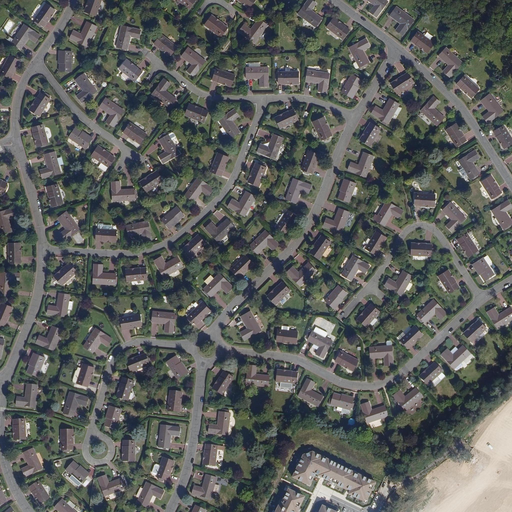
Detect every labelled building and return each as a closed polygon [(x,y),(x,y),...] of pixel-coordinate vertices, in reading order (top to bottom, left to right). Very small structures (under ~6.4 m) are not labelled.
[(88,0),(85,12),(96,16),(100,0),(88,0)] [(177,0),(189,9),(195,0),(177,0)] [(315,3),(310,0),(307,0),(297,14),(315,27),(317,25),(318,26),(321,22),(320,21),(322,18),(310,11),(315,3)] [(388,1),(385,0),(366,0),(374,5),(369,12),(376,17),(388,1)] [(55,10),(45,4),(34,20),(36,22),(35,23),(40,27),(41,25),(43,27),(55,10)] [(414,20),(396,7),(389,16),(400,24),(395,31),(402,36),(414,20)] [(227,28),(211,16),(204,25),(221,37),(222,35),(224,36),(227,31),(225,30),(227,28)] [(349,30),(333,18),(326,27),(342,39),(349,30)] [(250,30),(243,25),(238,32),(254,43),(267,25),(265,24),(266,22),(262,19),(261,20),(258,19),(250,30)] [(14,24),(9,20),(2,31),(7,34),(14,24)] [(87,47),(96,27),(86,22),(81,34),(73,31),(69,39),(81,45),(80,47),(86,49),(87,47)] [(40,36),(24,25),(12,43),(21,49),(28,38),(35,43),(40,36)] [(141,30),(122,25),(116,47),(127,50),(131,37),(139,39),(141,30)] [(434,44),(418,32),(410,41),(427,53),(434,44)] [(177,47),(161,35),(154,44),(170,56),(177,47)] [(370,46),(366,39),(349,47),(357,62),(354,63),(354,64),(356,68),(357,68),(359,67),(361,67),(362,68),(367,66),(366,64),(369,62),(363,50),(370,46)] [(206,61),(188,48),(181,56),(192,65),(187,71),(194,76),(206,61)] [(462,62),(446,48),(438,56),(448,65),(443,71),(449,77),(462,62)] [(61,62),(60,62),(59,71),(71,71),(72,51),(68,51),(68,50),(63,49),(63,51),(62,51),(61,62)] [(7,79),(8,77),(10,79),(20,61),(10,56),(0,73),(2,74),(2,76),(7,79)] [(179,68),(185,60),(179,56),(173,64),(179,68)] [(142,72),(126,60),(119,69),(135,81),(142,72)] [(269,86),(268,67),(246,68),(246,70),(244,70),(245,75),(246,75),(246,78),(260,78),(260,87),(269,86)] [(235,75),(216,69),(212,80),(231,86),(235,75)] [(326,93),(329,74),(307,70),(306,81),(319,83),(318,92),(326,93)] [(278,77),(278,79),(279,84),(298,83),(298,72),(278,72),(278,74),(277,74),(277,77),(278,77)] [(356,87),(357,87),(361,80),(357,78),(358,76),(354,73),(353,75),(351,74),(341,91),(350,97),(356,87)] [(414,83),(407,73),(390,84),(397,94),(414,83)] [(97,91),(84,74),(75,80),(83,91),(77,96),(82,103),(97,91)] [(479,89),(464,75),(456,84),(471,98),(479,89)] [(170,84),(163,79),(152,94),(169,108),(176,99),(165,91),(170,84)] [(45,95),(45,96),(41,93),(30,110),(40,116),(50,99),(49,98),(50,97),(45,95)] [(503,111),(489,94),(480,101),(489,111),(482,117),(488,123),(503,111)] [(439,102),(433,97),(420,111),(437,126),(444,118),(434,109),(439,102)] [(124,110),(106,98),(99,107),(111,115),(106,122),(113,126),(124,110)] [(388,123),(399,104),(389,99),(383,111),(375,106),(371,114),(388,123)] [(208,111),(189,104),(185,115),(203,123),(208,111)] [(239,116),(234,109),(218,120),(231,138),(240,132),(232,121),(239,116)] [(296,115),(295,114),(293,109),(275,118),(280,129),(298,120),(297,118),(299,118),(297,115),(296,115)] [(331,136),(323,117),(313,122),(321,141),(331,136)] [(146,134),(130,123),(124,133),(140,144),(146,134)] [(370,146),(380,129),(370,123),(360,140),(370,146)] [(466,141),(455,124),(445,130),(456,147),(466,141)] [(48,144),(43,125),(32,128),(37,147),(48,144)] [(511,143),(511,139),(503,125),(493,132),(504,149),(511,143)] [(81,134),(82,132),(75,128),(69,138),(86,148),(87,149),(89,145),(88,144),(91,141),(81,134)] [(92,139),(82,132),(81,134),(91,141),(92,139)] [(162,138),(159,140),(166,152),(159,156),(163,164),(180,154),(172,140),(176,137),(174,133),(172,133),(166,136),(165,134),(160,136),(162,138)] [(283,138),(281,138),(282,136),(276,134),(276,136),(273,135),(268,147),(260,144),(257,152),(275,159),(283,138)] [(114,158),(98,146),(91,156),(108,167),(114,158)] [(478,177),(477,175),(479,174),(472,162),(479,158),(474,150),(458,161),(470,180),(472,178),(473,179),(478,177)] [(319,155),(308,151),(301,170),(312,174),(319,155)] [(61,173),(55,152),(44,155),(48,168),(40,170),(42,178),(61,173)] [(374,156),(363,152),(358,165),(351,162),(348,170),(366,177),(374,156)] [(228,157),(217,153),(210,172),(221,176),(228,157)] [(259,163),(258,165),(255,164),(248,182),(259,187),(266,168),(265,168),(266,166),(259,163)] [(163,181),(157,171),(140,182),(146,192),(163,181)] [(500,196),(499,195),(502,193),(490,176),(481,182),(492,199),(493,198),(494,200),(500,196)] [(213,189),(198,178),(185,196),(193,202),(201,191),(208,196),(213,189)] [(311,185),(293,179),(285,200),(295,203),(300,190),(308,193),(311,185)] [(343,191),(341,190),(338,198),(349,202),(356,184),(347,180),(343,191)] [(120,181),(111,182),(112,201),(134,200),(134,189),(120,190),(120,181)] [(63,203),(57,184),(46,187),(51,207),(63,203)] [(255,197),(246,191),(239,203),(232,199),(227,207),(244,216),(255,197)] [(435,195),(414,193),(414,205),(434,206),(435,195)] [(511,207),(508,200),(491,211),(503,229),(511,223),(511,222),(505,212),(511,207)] [(403,211),(386,201),(375,220),(384,226),(391,214),(399,218),(403,211)] [(465,218),(450,202),(442,210),(452,220),(446,226),(452,232),(465,218)] [(177,220),(178,221),(184,216),(177,207),(161,219),(168,227),(177,220)] [(349,212),(339,208),(334,221),(326,218),(323,226),(341,233),(349,212)] [(13,209),(0,212),(0,230),(1,235),(5,234),(5,235),(9,234),(9,233),(11,232),(8,219),(16,216),(13,209)] [(297,217),(287,210),(276,227),(286,233),(297,217)] [(80,229),(66,211),(57,218),(66,229),(59,234),(65,241),(80,229)] [(234,225),(233,223),(230,221),(230,222),(227,219),(217,228),(211,222),(205,228),(218,242),(234,227),(233,226),(234,225)] [(169,228),(178,221),(177,220),(168,227),(169,228)] [(152,240),(148,221),(126,225),(128,236),(142,233),(143,241),(152,240)] [(98,229),(96,229),(95,241),(116,242),(116,230),(112,230),(98,229)] [(279,244),(265,230),(250,246),(257,254),(267,244),(273,250),(279,244)] [(386,238),(376,231),(365,249),(375,255),(386,238)] [(478,250),(467,234),(457,240),(468,257),(478,250)] [(200,236),(199,237),(197,235),(183,249),(191,257),(206,243),(203,241),(201,239),(202,238),(200,236)] [(331,242),(321,236),(310,252),(319,259),(331,242)] [(20,243),(9,244),(9,264),(20,264),(20,243)] [(434,248),(431,248),(431,244),(411,244),(411,250),(409,250),(409,255),(411,255),(431,256),(431,253),(433,253),(434,248)] [(253,264),(245,255),(230,269),(239,278),(253,264)] [(370,266),(353,256),(341,275),(351,281),(358,269),(365,273),(370,266)] [(183,266),(177,257),(165,264),(161,257),(154,261),(164,277),(183,266)] [(481,273),(480,274),(484,281),(494,274),(483,258),(475,263),(481,273)] [(55,282),(57,280),(62,285),(77,271),(75,269),(75,268),(72,265),(71,266),(69,263),(54,277),(52,279),(55,282)] [(316,271),(308,263),(299,273),(293,267),(287,273),(300,286),(316,271)] [(102,265),(94,264),(93,284),(115,285),(115,274),(102,273),(102,265)] [(147,280),(146,268),(126,270),(127,282),(147,280)] [(459,287),(448,270),(438,276),(449,293),(459,287)] [(412,276),(403,271),(396,283),(389,278),(384,286),(401,295),(412,276)] [(19,274),(1,272),(0,280),(0,294),(3,294),(3,296),(7,296),(7,295),(10,295),(11,281),(19,282),(19,274)] [(214,279),(208,285),(204,289),(205,290),(204,292),(208,296),(209,295),(211,297),(221,287),(227,293),(233,287),(219,273),(214,279)] [(204,281),(208,285),(214,279),(210,275),(204,281)] [(289,291),(281,283),(267,296),(275,305),(289,291)] [(340,299),(341,300),(347,293),(338,286),(325,301),(332,307),(340,299)] [(69,301),(70,295),(59,293),(57,307),(48,305),(47,314),(66,317),(67,309),(71,309),(72,302),(69,301)] [(333,308),(341,300),(340,299),(332,307),(333,308)] [(421,322),(422,321),(424,323),(434,313),(440,320),(447,314),(433,300),(417,315),(418,316),(416,318),(421,322)] [(192,324),(194,323),(196,325),(210,310),(202,302),(187,316),(189,318),(188,319),(192,324)] [(12,308),(2,303),(0,306),(0,324),(4,326),(12,308)] [(379,312),(371,304),(357,319),(366,327),(379,312)] [(511,318),(511,310),(510,307),(498,315),(494,307),(487,312),(497,328),(511,318)] [(173,333),(175,313),(153,311),(151,322),(165,323),(164,332),(173,333)] [(261,330),(250,311),(240,317),(247,329),(240,333),(244,340),(261,330)] [(119,328),(122,328),(122,329),(142,326),(140,314),(120,318),(121,322),(118,322),(119,328)] [(486,329),(478,320),(463,334),(471,343),(486,329)] [(58,328),(56,327),(52,326),(47,339),(39,335),(36,343),(54,351),(62,330),(61,329),(61,328),(58,327),(58,328)] [(281,330),(277,329),(276,341),(296,344),(298,332),(289,331),(289,327),(281,326),(281,330)] [(423,335),(414,326),(400,340),(401,341),(400,342),(404,346),(405,345),(408,349),(423,335)] [(112,339),(96,328),(83,346),(92,352),(100,341),(107,346),(112,339)] [(317,333),(312,331),(311,332),(310,331),(307,337),(308,338),(307,340),(319,346),(315,354),(323,358),(332,341),(325,337),(327,333),(319,328),(317,333)] [(127,341),(132,339),(128,329),(123,331),(127,341)] [(387,346),(369,347),(370,358),(384,357),(384,365),(393,365),(391,346),(391,342),(390,341),(387,341),(387,342),(387,346)] [(472,356),(470,354),(462,346),(452,355),(447,349),(441,355),(454,369),(463,361),(465,363),(466,363),(472,357),(472,356)] [(358,360),(340,351),(335,361),(352,371),(358,360)] [(32,365),(30,364),(27,372),(38,376),(45,358),(36,354),(32,365)] [(149,365),(148,362),(149,361),(147,356),(146,357),(145,354),(126,361),(130,372),(149,365)] [(179,364),(180,364),(176,356),(166,362),(177,379),(185,374),(179,364)] [(437,366),(434,363),(419,377),(427,386),(442,372),(441,371),(442,370),(438,365),(437,366)] [(81,368),(76,383),(87,386),(94,367),(93,367),(94,366),(90,365),(89,366),(82,364),(81,368)] [(256,366),(248,365),(246,385),(268,387),(269,376),(255,375),(256,366)] [(74,382),(76,383),(81,368),(78,367),(77,370),(76,371),(73,379),(73,380),(74,382)] [(297,373),(277,370),(276,382),(296,384),(297,373)] [(233,378),(223,372),(212,389),(222,395),(233,378)] [(133,381),(123,378),(117,397),(128,400),(133,381)] [(314,383),(306,379),(298,396),(317,406),(322,396),(310,391),(314,383)] [(37,385),(27,384),(25,398),(17,397),(16,405),(35,407),(37,385)] [(422,397),(415,388),(404,397),(399,391),(393,396),(405,411),(422,397)] [(181,392),(170,391),(167,411),(179,412),(181,392)] [(88,398),(69,392),(63,413),(73,417),(78,404),(85,406),(88,398)] [(341,398),(342,396),(333,394),(331,401),(329,401),(328,404),(330,404),(330,405),(342,408),(350,410),(352,401),(341,398)] [(367,423),(388,416),(384,406),(371,410),(369,402),(361,405),(367,423)] [(109,418),(107,417),(104,425),(115,429),(121,410),(118,409),(118,407),(114,406),(113,407),(112,407),(109,418)] [(227,435),(230,413),(219,412),(217,426),(209,425),(208,433),(227,435)] [(25,419),(13,420),(14,440),(25,439),(25,419)] [(371,428),(383,424),(381,419),(369,424),(371,428)] [(180,428),(160,425),(158,447),(169,448),(170,435),(179,436),(180,428)] [(70,452),(70,450),(72,450),(72,430),(61,430),(61,450),(64,450),(64,452),(70,452)] [(135,441),(123,441),(123,461),(134,461),(135,441)] [(208,445),(205,445),(203,465),(215,466),(217,446),(216,446),(216,444),(208,443),(208,445)] [(42,468),(33,448),(23,453),(29,466),(21,469),(25,477),(42,468)] [(303,454),(292,477),(311,487),(317,475),(351,491),(349,495),(367,504),(378,482),(314,451),(303,454)] [(174,462),(162,457),(155,477),(167,481),(174,462)] [(79,468),(80,467),(74,461),(66,470),(81,483),(83,481),(84,482),(87,478),(86,478),(88,475),(79,468)] [(89,474),(80,467),(79,468),(88,475),(89,474)] [(105,475),(98,478),(104,496),(125,489),(121,478),(108,483),(105,475)] [(210,499),(216,478),(206,475),(202,488),(194,486),(192,494),(210,499)] [(49,498),(39,481),(29,487),(40,504),(49,498)] [(164,491),(146,482),(136,503),(146,507),(152,495),(160,499),(164,491)] [(298,511),(306,497),(288,489),(276,511),(298,511)] [(75,511),(72,509),(75,506),(70,502),(71,501),(70,500),(69,500),(66,503),(62,499),(61,501),(60,500),(55,504),(56,505),(54,508),(59,511),(75,511)]
